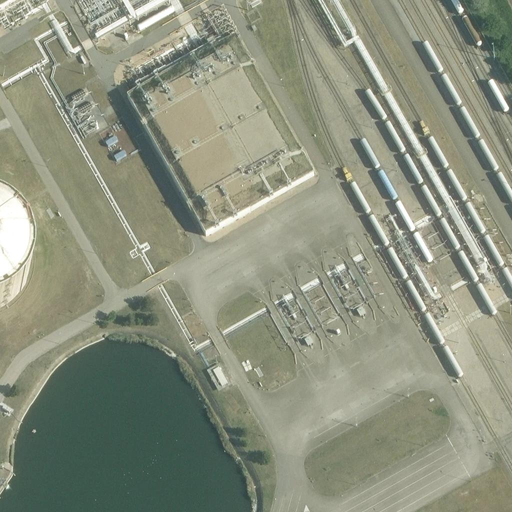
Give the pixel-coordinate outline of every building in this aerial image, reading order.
[(0,0),(0,12),(22,0),(0,0)] [(201,0),(185,7),(189,16),(206,8),(202,0),(201,0)] [(174,13),(178,23),(189,18),(185,8),(174,13)] [(183,40),(158,52),(163,63),(201,46),(189,19),(183,22),(189,34),(182,37),(183,40)] [(312,173),(235,36),(200,55),(172,71),(249,208),(312,173)] [(20,256),(20,252),(20,247),(19,241),(18,237),(16,232),(14,226),(12,222),(8,218),(5,214),(1,211),(0,209),(0,293),(5,289),(8,286),(11,281),(14,277),(16,272),(18,268),(19,263),(20,256)] [(359,249),(349,254),(353,260),(362,255),(359,249)] [(342,259),(323,268),(326,274),(344,265),(342,259)] [(445,275),(450,285),(466,276),(460,267),(445,275)] [(300,288),(319,280),(316,274),(298,283),(300,288)] [(355,307),(358,313),(363,311),(360,304),(355,307)] [(306,343),(312,340),(308,333),(303,335),(306,343)] [(219,364),(212,366),(219,383),(226,380),(219,364)]
